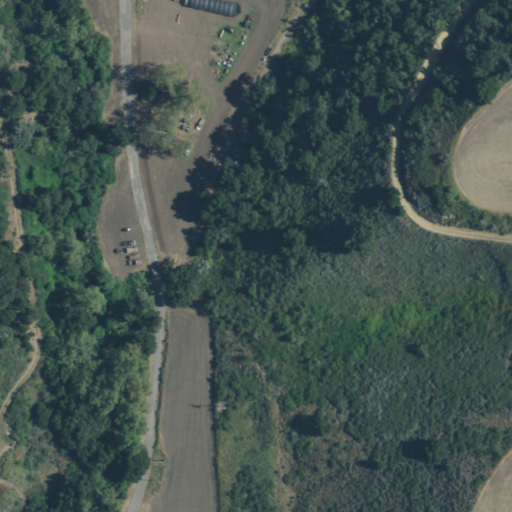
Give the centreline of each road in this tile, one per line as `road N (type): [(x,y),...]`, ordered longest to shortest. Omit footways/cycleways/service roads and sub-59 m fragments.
road 1 (residential): [(127,511),(138,486),(158,321),(128,120),(122,0)]
road 2 (track): [(472,0),(417,79),(393,144),(399,199),(422,222),(511,240)]
